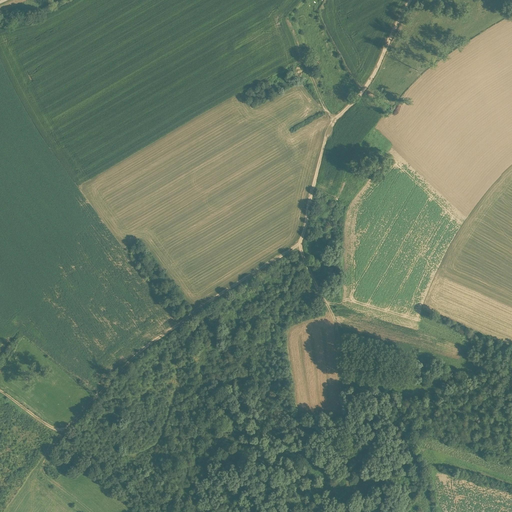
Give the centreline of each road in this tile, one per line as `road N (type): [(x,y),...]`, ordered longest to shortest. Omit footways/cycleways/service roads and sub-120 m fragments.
road 1 (track): [(410,0),(374,73),(332,121),(298,244),(137,353),(65,427),(49,426),(0,391)]
road 2 (track): [(298,244),(335,324),(346,511)]
